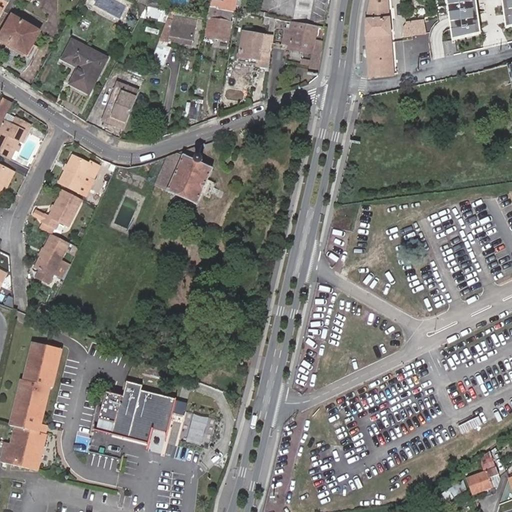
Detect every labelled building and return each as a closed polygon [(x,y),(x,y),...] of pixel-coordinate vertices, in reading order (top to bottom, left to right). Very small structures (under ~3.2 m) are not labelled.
[(0,0),(0,16),(3,11),(9,1),(5,0),(0,0)] [(18,0),(9,0),(9,1),(3,11),(10,15),(18,0)] [(217,0),(216,7),(235,11),(238,0),(229,0),(228,0),(217,0)] [(388,0),(369,0),(366,21),(364,37),(370,77),(394,74),(393,56),(396,56),(395,49),(392,49),(388,0)] [(511,0),(442,0),(445,22),(448,43),(479,34),(474,0),(497,0),(502,30),(511,27),(511,0)] [(216,7),(215,12),(217,12),(211,36),(228,40),(235,11),(216,7)] [(177,8),(163,40),(174,42),(196,47),(201,21),(181,14),(182,10),(177,8)] [(202,17),(182,10),(181,14),(201,21),(202,17)] [(14,16),(1,38),(28,54),(41,32),(14,16)] [(423,19),(400,23),(402,38),(426,34),(423,19)] [(316,54),(321,28),(298,23),(295,23),(292,22),(291,26),(296,27),(294,36),(288,35),(286,46),(292,47),(291,48),(316,54)] [(296,27),(291,26),(290,32),(288,32),(288,35),(294,36),(296,27)] [(269,69),(271,57),(261,56),(264,35),(244,32),(240,56),(253,58),(253,60),(260,61),(259,68),(269,69)] [(0,48),(25,63),(30,55),(28,54),(1,38),(0,39),(0,48)] [(65,58),(77,65),(87,46),(76,40),(65,58)] [(163,40),(158,51),(171,54),(174,42),(163,40)] [(87,46),(77,65),(81,68),(72,83),(91,94),(110,59),(87,46)] [(171,54),(158,51),(154,61),(169,64),(171,54)] [(36,58),(30,55),(25,63),(31,67),(36,58)] [(105,121),(125,130),(141,93),(121,85),(105,121)] [(184,118),(189,119),(195,96),(190,95),(184,118)] [(195,96),(189,119),(200,121),(205,99),(195,96)] [(0,122),(1,119),(9,106),(0,101),(0,122)] [(0,153),(9,158),(14,149),(17,150),(20,145),(17,143),(18,139),(23,130),(24,131),(28,122),(14,115),(10,124),(1,119),(0,122),(0,153)] [(30,124),(28,122),(24,131),(23,130),(18,139),(22,141),(30,124)] [(198,154),(202,147),(166,159),(161,167),(152,182),(187,204),(193,194),(201,182),(207,172),(197,168),(194,169),(191,170),(188,170),(185,169),(183,167),(182,164),(181,161),(182,158),(183,155),(185,153),(188,152),(191,152),(194,153),(197,154),(198,154)] [(198,157),(197,154),(194,153),(191,152),(188,152),(185,153),(183,155),(182,158),(181,161),(182,164),(183,167),(185,169),(188,170),(191,170),(194,169),(197,168),(198,165),(200,163),(199,160),(198,157)] [(92,165),(75,156),(61,183),(80,192),(88,177),(94,180),(101,167),(93,163),(92,165)] [(166,159),(148,164),(150,170),(161,167),(166,159)] [(0,197),(5,187),(12,172),(0,165),(0,197)] [(208,186),(201,182),(193,194),(200,199),(208,186)] [(81,199),(61,189),(47,216),(45,214),(42,221),(44,222),(40,229),(49,234),(52,235),(56,229),(62,232),(66,225),(68,225),(81,199)] [(91,193),(86,202),(96,207),(101,198),(91,193)] [(42,221),(45,214),(43,213),(35,209),(32,216),(40,220),(42,221)] [(52,235),(49,234),(33,267),(38,270),(35,277),(47,283),(51,275),(60,279),(76,247),(67,243),(52,235)] [(18,382),(7,428),(14,430),(10,447),(3,445),(0,458),(0,464),(36,474),(45,437),(40,436),(42,428),(50,390),(56,392),(65,354),(34,346),(26,383),(18,382)] [(146,387),(130,383),(126,398),(109,394),(103,421),(118,424),(116,436),(153,445),(156,430),(172,434),(180,400),(145,392),(146,387)] [(482,420),(462,425),(464,433),(484,427),(482,420)] [(118,424),(103,421),(100,433),(116,436),(118,424)] [(485,470),(497,465),(491,450),(481,458),(485,470)] [(494,486),(498,486),(501,476),(497,465),(485,470),(468,477),(474,494),(494,486)] [(436,489),(439,496),(463,487),(461,481),(436,489)]
